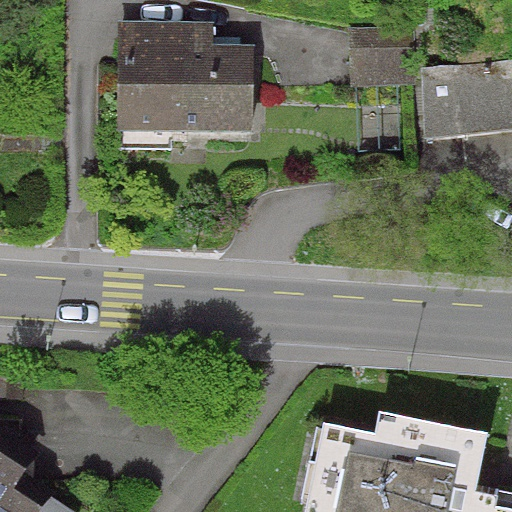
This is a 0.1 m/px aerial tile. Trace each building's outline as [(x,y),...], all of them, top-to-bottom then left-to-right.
[(214,22),(117,21),(116,130),(253,131),(254,44),(214,43),(214,22)] [(412,24),(348,27),(350,86),(415,83),(412,24)] [(511,59),(421,68),(426,138),(511,128),(511,59)] [(373,430),(318,420),(303,497),(310,499),(307,511),(511,511),(511,488),(481,482),(491,430),(377,408),(373,430)] [(21,419),(0,416),(0,511),(74,511),(49,495),(42,505),(11,488),(27,468),(18,463),(21,419)]
